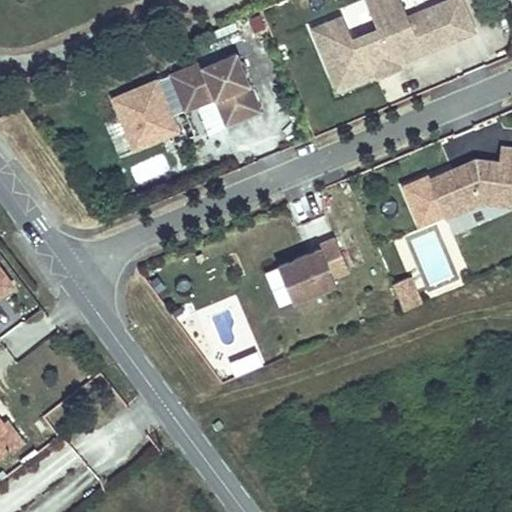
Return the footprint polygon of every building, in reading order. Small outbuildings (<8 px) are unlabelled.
[(345,14),(315,26),(339,84),(396,61),(392,52),(419,41),(424,50),(476,29),(463,0),(444,0),(429,7),(410,14),(403,0),(402,0),(374,12),(379,27),(355,37),(345,14)] [(202,61),(171,74),(184,105),(214,92),(215,97),(230,91),(240,117),(260,110),(236,52),(204,65),(202,61)] [(230,91),(215,97),(226,122),(240,117),(230,91)] [(476,158),(429,179),(446,218),(483,201),(500,204),(503,183),(511,184),(511,146),(502,145),(500,161),(486,160),(485,163),(478,163),(479,159),(476,158)] [(137,185),(170,169),(162,152),(128,168),(137,185)] [(511,184),(503,183),(500,204),(511,205),(511,184)] [(351,265),(337,233),(321,240),(322,243),(280,261),(295,296),(338,278),(335,272),(351,265)] [(401,268),(414,264),(406,238),(393,241),(401,268)] [(416,251),(430,286),(450,278),(436,243),(416,251)] [(0,269),(0,295),(13,286),(0,269)] [(415,278),(396,285),(407,311),(425,304),(415,278)] [(0,307),(0,332),(20,322),(9,303),(0,307)] [(12,453),(25,443),(7,419),(0,424),(0,423),(0,436),(9,450),(12,453)] [(0,456),(9,450),(0,436),(0,456)]
